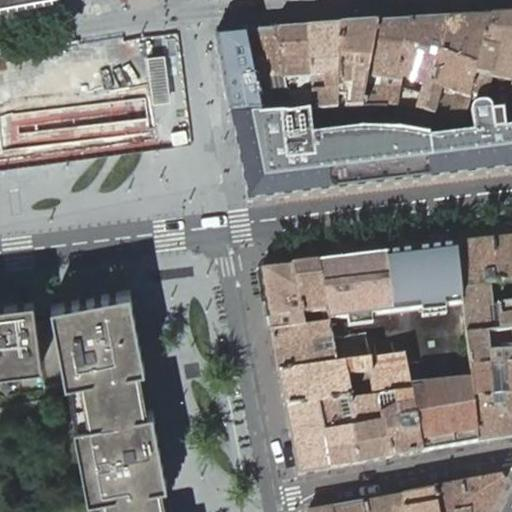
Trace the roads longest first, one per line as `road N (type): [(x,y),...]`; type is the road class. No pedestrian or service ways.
road 1 (secondary): [(218,226),(511,191)]
road 2 (residential): [(218,226),(273,499)]
road 3 (residential): [(511,456),(273,499)]
road 4 (secondary): [(0,251),(218,226)]
